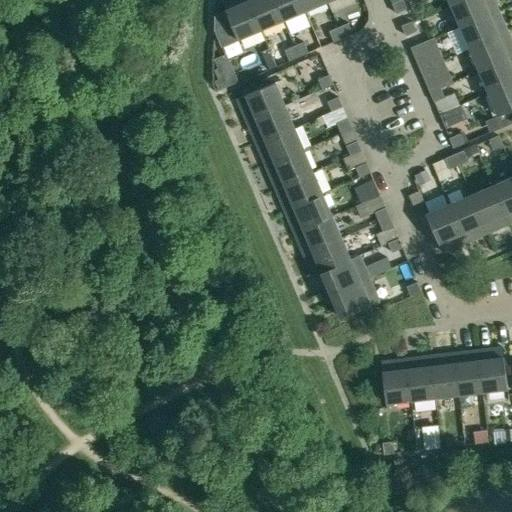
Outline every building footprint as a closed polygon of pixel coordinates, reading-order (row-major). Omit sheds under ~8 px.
[(251,34),(236,0),(224,0),(222,1),(227,14),(238,40),(251,34)] [(276,24),(265,0),(236,0),(251,34),(276,24)] [(265,0),(276,24),(301,13),(295,0),(265,0)] [(295,0),(301,13),(326,2),(324,0),(295,0)] [(403,0),(392,5),(397,15),(407,10),(403,0)] [(499,11),(494,0),(461,0),(450,5),(460,27),(499,11)] [(508,33),(499,11),(460,27),(470,49),(508,33)] [(413,22),(402,27),(406,37),(417,32),(413,22)] [(349,24),(339,28),(344,39),(354,35),(349,24)] [(334,43),(344,39),(339,28),(329,32),(334,43)] [(511,57),(511,41),(508,33),(470,49),(479,72),(511,57)] [(410,47),(420,70),(444,60),(434,37),(410,47)] [(294,47),(299,58),(309,54),(304,43),(294,47)] [(299,58),(294,47),(285,51),(289,62),(299,58)] [(268,70),(277,67),(269,49),(261,52),(268,70)] [(511,83),(511,57),(479,72),(489,94),(511,83)] [(454,83),(444,60),(420,70),(430,93),(454,83)] [(215,82),(219,91),(238,83),(234,74),(218,81),(215,82)] [(329,76),(318,81),(323,90),(333,86),(329,76)] [(236,99),(246,121),(284,105),(275,83),(236,99)] [(511,110),(511,83),(489,94),(498,116),(511,110)] [(441,89),(430,93),(434,103),(445,98),(441,89)] [(339,98),(338,98),(328,103),(332,113),(343,108),(339,98)] [(294,127),(284,105),(246,121),(255,144),(294,127)] [(348,120),(347,120),(337,124),(341,134),(352,129),(348,120)] [(303,149),(294,127),(255,144),(265,166),(303,149)] [(499,136),(489,141),(494,152),(504,147),(499,136)] [(446,142),(448,148),(450,152),(461,147),(457,137),(446,142)] [(351,156),(361,152),(362,152),(358,142),(347,147),(351,156)] [(313,172),(303,149),(265,166),(274,188),(313,172)] [(465,151),(455,155),(460,166),(469,162),(465,151)] [(455,155),(445,159),(450,171),(460,166),(455,155)] [(360,178),(371,174),(367,164),(356,169),(360,178)] [(322,194),(313,172),(274,188),(284,210),(322,194)] [(511,223),(511,177),(494,186),(510,224),(511,223)] [(487,234),(510,224),(494,186),(471,195),(487,234)] [(420,192),(409,197),(417,215),(428,210),(420,192)] [(284,210),(293,232),(332,216),(322,194),(284,210)] [(471,195),(449,205),(465,244),(487,234),(471,195)] [(465,244),(449,205),(426,214),(442,253),(465,244)] [(375,213),(379,223),(390,218),(386,208),(385,209),(375,213)] [(341,238),(332,216),(293,232),(303,255),(341,238)] [(394,228),(390,218),(379,223),(383,233),(394,228)] [(303,255),(312,277),(360,256),(359,255),(350,259),(341,238),(303,255)] [(399,240),(388,244),(392,254),(403,249),(399,240)] [(369,279),(360,256),(312,277),(313,278),(322,274),(331,295),(369,279)] [(379,301),(369,279),(331,295),(341,318),(379,301)] [(411,298),(422,293),(418,283),(407,288),(411,298)] [(478,351),(483,392),(507,389),(502,348),(478,351)] [(483,392),(478,351),(454,354),(459,395),(483,392)] [(459,395),(454,354),(429,357),(435,398),(459,395)] [(429,357),(405,359),(410,401),(435,398),(429,357)] [(386,403),(410,401),(405,359),(381,362),(386,403)] [(393,443),(383,444),(384,456),(395,455),(393,443)]
